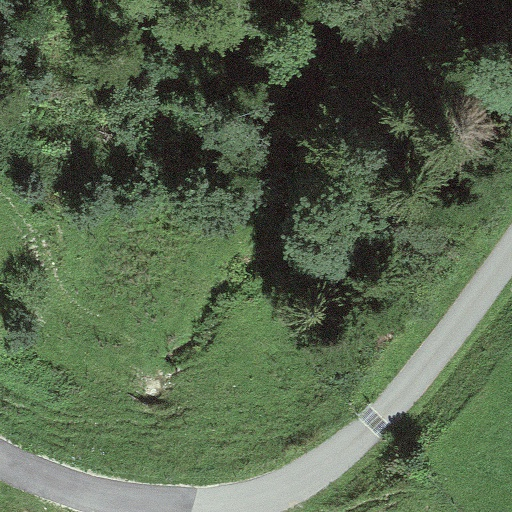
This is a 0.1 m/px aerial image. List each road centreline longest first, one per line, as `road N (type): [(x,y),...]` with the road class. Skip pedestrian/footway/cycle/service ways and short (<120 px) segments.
road 1 (track): [(511,244),(410,383),(332,461),(259,500),(199,511)]
road 2 (track): [(168,511),(85,498),(0,458)]
